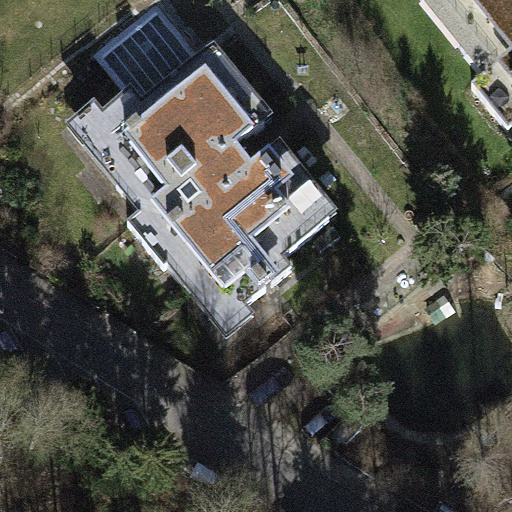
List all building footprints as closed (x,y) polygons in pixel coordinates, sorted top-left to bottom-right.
[(418,0),(483,80),(497,68),(441,0),(418,0)] [(511,0),(441,0),(497,68),(483,80),(472,89),(508,134),(511,131),(511,130),(511,0)] [(250,94),(214,50),(209,55),(141,109),(133,100),(130,96),(103,118),(89,128),(153,206),(139,218),(128,227),(165,272),(167,270),(182,258),(232,320),(245,309),(291,272),(283,262),(329,224),(298,185),(305,178),(280,148),(270,156),(252,171),(236,151),(254,137),(265,128),(242,100),(250,94)] [(89,128),(103,118),(94,107),(67,130),(139,218),(153,206),(89,128)] [(252,171),(270,156),(254,137),(236,151),(252,171)] [(182,258),(167,270),(227,342),(254,320),(245,309),(232,320),(182,258)]
